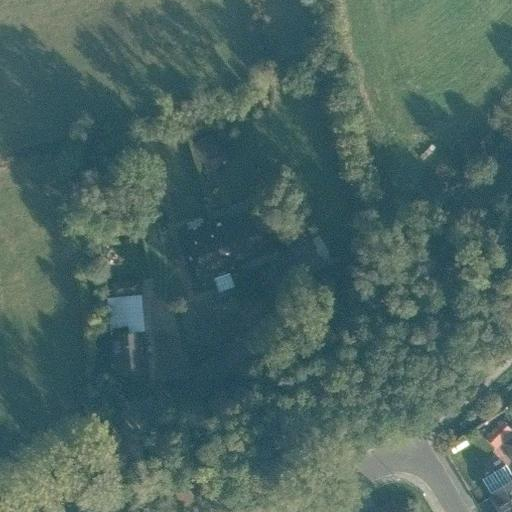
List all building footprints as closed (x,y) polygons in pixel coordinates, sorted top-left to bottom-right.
[(224,154),(213,135),(194,146),(205,165),(224,154)] [(171,219),(163,182),(140,187),(147,223),(171,219)] [(252,211),(215,224),(232,271),(268,259),(252,211)] [(215,224),(179,236),(196,284),(232,271),(215,224)] [(327,268),(310,242),(279,262),(296,288),(327,268)] [(109,300),(113,338),(146,335),(143,297),(109,300)] [(146,335),(113,338),(117,377),(150,374),(146,335)] [(127,426),(145,422),(142,410),(155,407),(153,396),(122,403),(127,426)] [(502,423),(490,433),(500,443),(511,433),(502,423)] [(511,511),(511,485),(489,499),(497,511),(511,511)] [(396,511),(391,502),(374,511),(396,511)]
